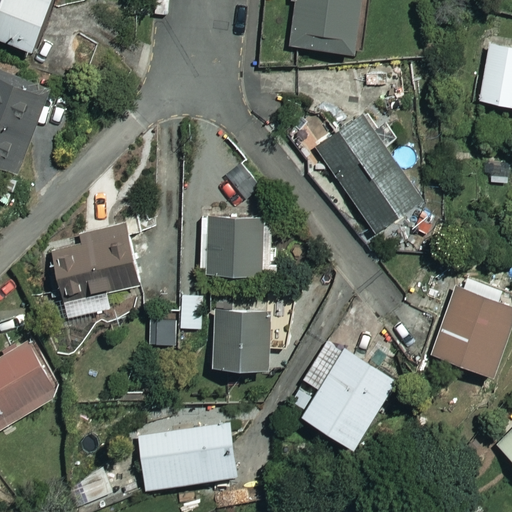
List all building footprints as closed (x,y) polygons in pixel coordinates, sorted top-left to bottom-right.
[(0,0),(0,44),(40,62),(65,3),(56,0),(0,0)] [(371,0),(301,0),(294,53),(364,61),(371,0)] [(511,53),(493,50),(482,107),(511,112),(511,53)] [(0,172),(29,183),(59,99),(0,78),(0,99),(5,102),(0,115),(0,114),(0,172)] [(431,210),(367,119),(320,152),(384,243),(431,210)] [(275,227),(207,225),(205,283),(273,285),(275,227)] [(147,290),(135,229),(85,239),(86,246),(57,252),(72,326),(117,317),(113,296),(147,290)] [(511,335),(511,313),(460,294),(434,362),(493,384),(511,335)] [(277,321),(219,321),(219,381),(277,381),(277,321)] [(0,441),(68,401),(35,345),(0,365),(0,441)] [(405,389),(331,345),(296,404),(315,415),(308,426),(364,459),(405,389)] [(511,422),(493,442),(511,460),(511,422)] [(245,486),(239,428),(145,438),(151,496),(245,486)] [(83,511),(95,511),(141,491),(128,463),(73,489),(83,511)]
